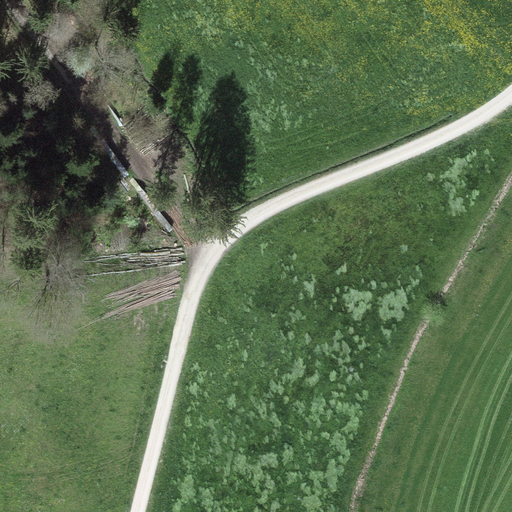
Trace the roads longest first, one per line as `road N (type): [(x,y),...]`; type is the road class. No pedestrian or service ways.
road 1 (track): [(511,93),(429,141),(226,233),(189,300),(137,511)]
road 2 (track): [(12,0),(156,197),(226,233)]
